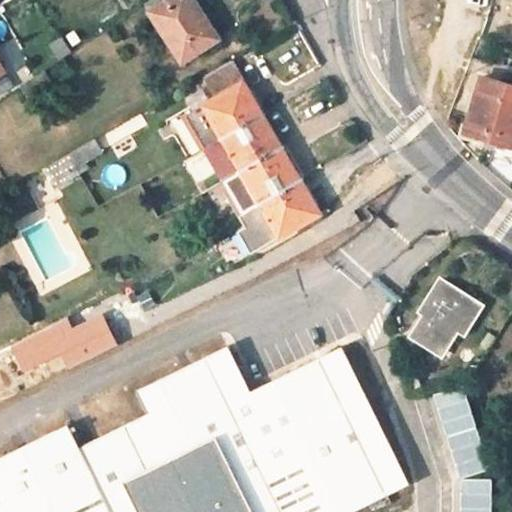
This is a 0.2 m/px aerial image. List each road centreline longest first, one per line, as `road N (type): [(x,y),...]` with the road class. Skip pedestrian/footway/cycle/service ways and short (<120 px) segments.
road 1 (unknown): [(0,421),(291,277),(332,265),(371,267)]
road 2 (tertiary): [(511,219),(413,139),(364,41),(366,0)]
road 3 (unknown): [(371,267),(415,395),(436,484),(434,511)]
road 4 (unknown): [(371,267),(443,167)]
